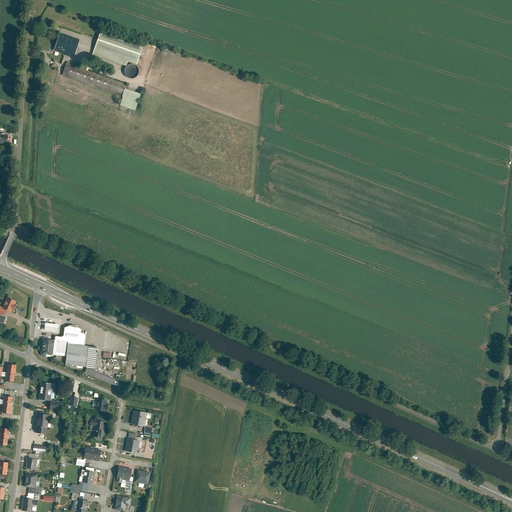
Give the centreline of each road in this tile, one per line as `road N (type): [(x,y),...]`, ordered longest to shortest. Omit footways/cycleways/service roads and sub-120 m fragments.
road 1 (residential): [(14,229),(495,447)]
road 2 (primary): [(39,284),(511,499)]
road 3 (residential): [(14,229),(31,0)]
road 4 (residential): [(98,511),(115,397),(28,356)]
road 5 (residential): [(28,356),(10,511)]
road 6 (unclassified): [(511,312),(495,447)]
